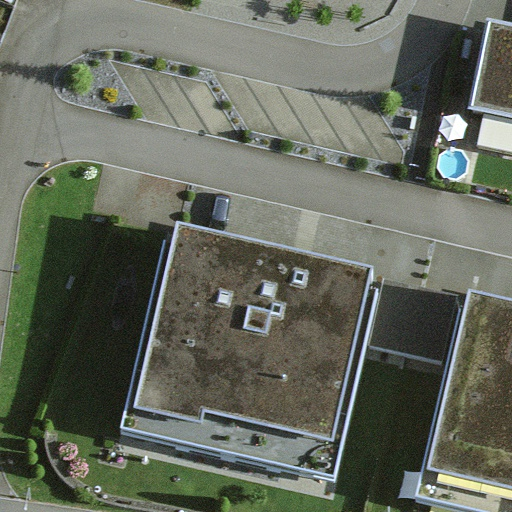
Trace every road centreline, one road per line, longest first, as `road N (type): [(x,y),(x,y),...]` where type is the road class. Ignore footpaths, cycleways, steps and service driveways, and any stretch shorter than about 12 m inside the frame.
road 1 (residential): [(39,134),(511,238)]
road 2 (residential): [(90,0),(391,64),(423,48),(448,0)]
road 3 (residential): [(39,134),(71,0)]
road 4 (residential): [(0,263),(39,134)]
